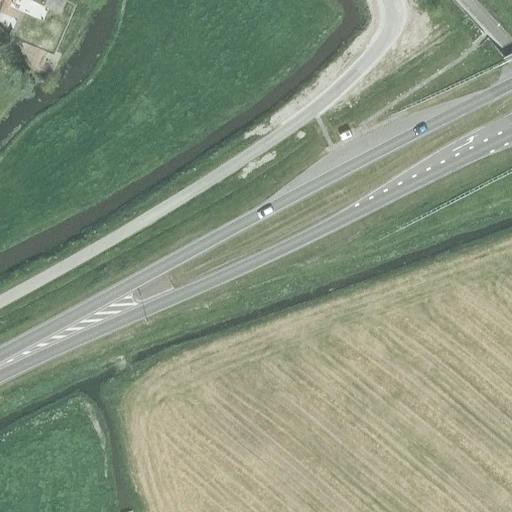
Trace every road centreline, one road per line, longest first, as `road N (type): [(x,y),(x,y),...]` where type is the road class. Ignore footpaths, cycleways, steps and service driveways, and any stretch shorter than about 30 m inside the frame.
road 1 (trunk): [(511,85),(0,360)]
road 2 (trunk): [(0,368),(217,279),(511,134)]
road 3 (unclassified): [(0,302),(313,109),(387,34),(387,0)]
